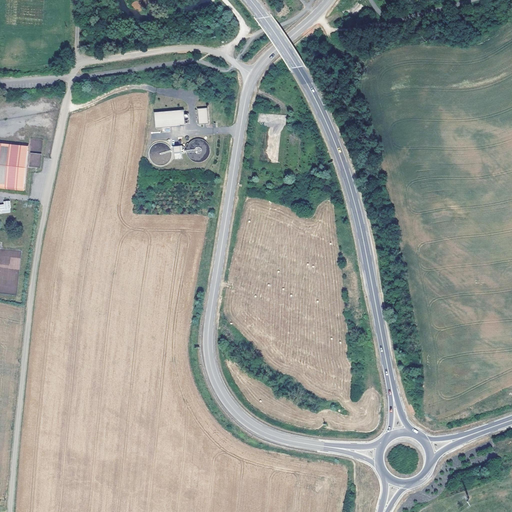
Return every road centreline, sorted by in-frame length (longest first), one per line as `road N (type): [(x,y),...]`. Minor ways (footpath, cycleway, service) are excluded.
road 1 (tertiary): [(253,75),(208,325),(211,371),(244,420),(279,439),(329,449)]
road 2 (unclassified): [(72,77),(35,257),(11,511)]
road 3 (primary): [(250,0),(310,89),(340,158),(390,393)]
road 4 (unclassified): [(253,75),(216,52),(178,47),(85,61),(72,77)]
